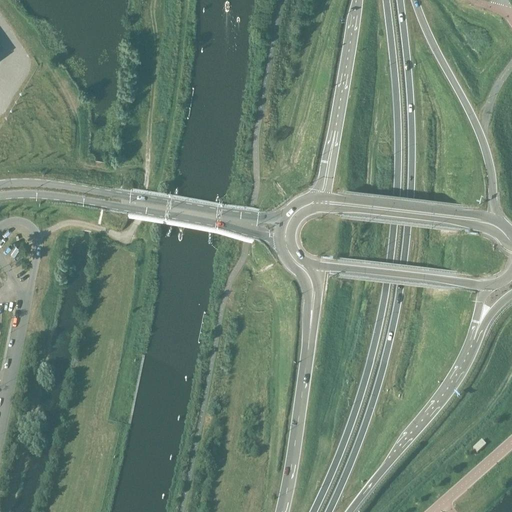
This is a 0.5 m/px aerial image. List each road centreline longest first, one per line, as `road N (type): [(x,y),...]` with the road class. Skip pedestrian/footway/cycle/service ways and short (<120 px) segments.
road 1 (primary): [(328,511),(387,358),(404,265),(412,173),(399,0)]
road 2 (primary): [(386,0),(398,144),(390,263),(369,373),(314,511)]
road 3 (unclassified): [(282,221),(53,185),(0,185)]
road 4 (unclassified): [(0,196),(79,200),(279,239)]
road 5 (primary): [(493,218),(480,137),(414,0)]
road 6 (primary): [(348,511),(452,381),(473,334)]
road 7 (secondary): [(511,247),(487,227),(319,207)]
road 8 (primary): [(310,324),(281,511)]
road 9 (secondary): [(493,218),(326,197)]
road 10 (secondary): [(316,265),(482,286)]
road 11 (unclassified): [(0,423),(26,293)]
road 12 (primary): [(357,0),(334,130)]
